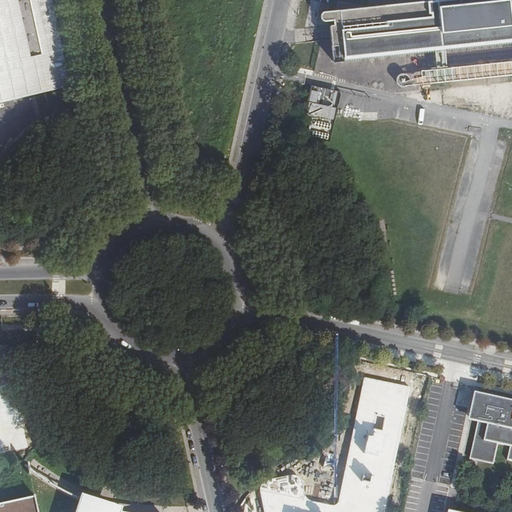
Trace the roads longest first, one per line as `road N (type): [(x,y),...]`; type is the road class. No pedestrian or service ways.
road 1 (unclassified): [(236,305),(511,368)]
road 2 (tertiary): [(105,0),(145,186)]
road 3 (tertiary): [(282,0),(244,172)]
road 4 (unclassified): [(184,355),(217,511)]
